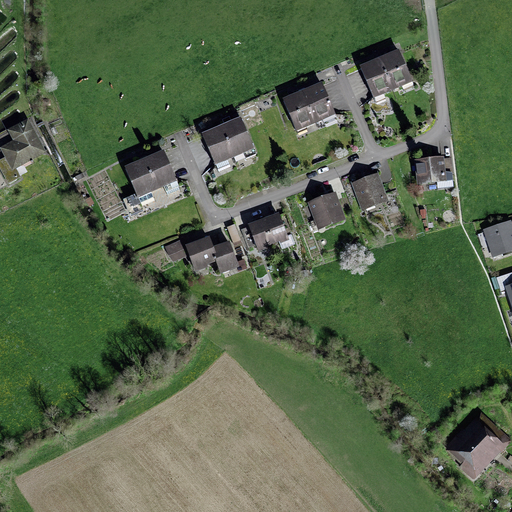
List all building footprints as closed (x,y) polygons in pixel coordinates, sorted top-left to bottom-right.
[(412,81),(399,54),(360,69),(371,97),(412,81)] [(331,115),(319,85),(282,102),(294,130),(331,115)] [(256,156),(239,120),(202,136),(216,174),(256,156)] [(29,136),(27,124),(10,132),(15,142),(2,149),(13,169),(39,155),(29,136)] [(182,196),(162,153),(124,170),(134,196),(123,200),(130,218),(182,196)] [(449,186),(447,161),(417,164),(420,188),(449,186)] [(381,199),(373,177),(354,185),(362,207),(381,199)] [(340,217),(331,195),(308,204),(315,220),(318,219),(321,226),(340,217)] [(436,207),(427,208),(429,223),(438,222),(436,207)] [(283,213),(262,220),(271,243),(278,241),(280,248),(292,243),(287,231),(291,230),(283,213)] [(261,221),(239,229),(246,247),(254,244),(256,248),(269,244),(261,221)] [(511,232),(509,224),(485,232),(493,256),(511,250),(511,232)] [(207,239),(185,247),(193,268),(215,260),(207,239)] [(178,241),(164,246),(167,255),(182,250),(178,241)] [(236,263),(228,243),(212,249),(219,270),(236,263)] [(476,419),(446,450),(477,479),(506,449),(476,419)]
